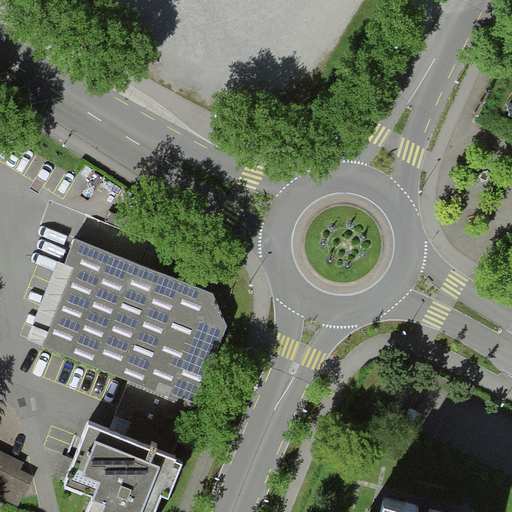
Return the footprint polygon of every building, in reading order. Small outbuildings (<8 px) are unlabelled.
[(211,293),(71,242),(40,316),(29,343),(127,381),(191,406),(194,407),(227,324),(211,293)] [(191,406),(127,381),(113,418),(108,433),(172,457),(191,406)] [(177,499),(190,464),(172,457),(108,433),(95,427),(72,486),(100,497),(94,511),(161,511),(168,496),(177,499)] [(27,458),(0,444),(0,495),(21,505),(37,471),(24,465),(27,458)] [(432,511),(377,498),(372,511),(432,511)]
